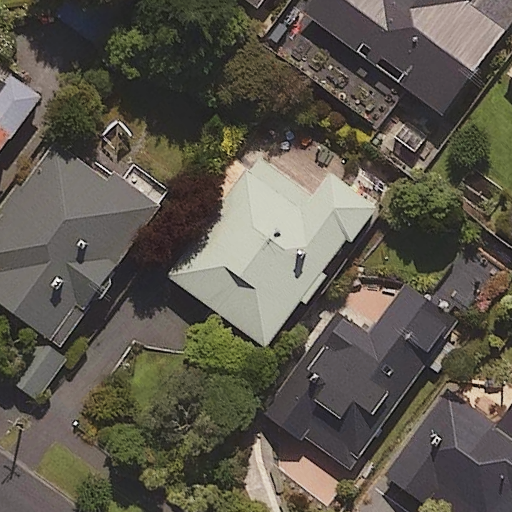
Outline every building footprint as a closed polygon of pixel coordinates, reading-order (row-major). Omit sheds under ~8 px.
[(83,0),(64,0),(54,14),(105,53),(122,30),(83,0)] [(511,0),(321,0),(310,16),(449,116),(511,27),(511,0)] [(0,98),(0,178),(52,108),(14,80),(0,98)] [(118,182),(58,141),(0,223),(0,299),(67,347),(165,207),(122,177),(118,182)] [(330,274),(353,240),(361,246),(389,206),(338,171),(319,198),(261,158),(253,171),(236,160),(213,192),(224,200),(171,276),(277,350),(309,303),(315,307),(336,278),(330,274)] [(511,216),(501,231),(511,238),(511,216)] [(306,445),(309,441),(353,472),(460,321),(408,285),(373,335),(340,311),(265,416),(306,445)] [(511,511),(511,425),(507,432),(453,391),(390,475),(431,506),(438,496),(460,511),(511,511)]
